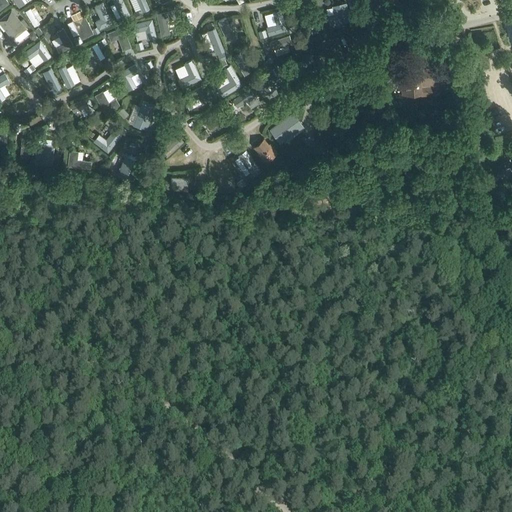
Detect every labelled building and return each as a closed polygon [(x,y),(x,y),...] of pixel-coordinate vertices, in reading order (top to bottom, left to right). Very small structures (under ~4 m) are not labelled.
[(0,0),(0,9),(9,2),(7,0),(0,0)] [(124,0),(114,0),(122,17),(131,13),(124,0)] [(137,0),(142,11),(150,8),(146,0),(137,0)] [(94,20),(98,29),(113,22),(103,1),(94,5),(100,18),(94,20)] [(327,14),(329,25),(350,20),(347,2),(332,5),(334,13),(327,14)] [(0,18),(0,23),(12,39),(26,28),(25,26),(28,24),(24,18),(21,20),(12,9),(0,18)] [(177,18),(175,9),(157,12),(161,34),(170,33),(167,20),(177,18)] [(307,14),(312,33),(319,31),(314,12),(307,14)] [(72,20),(67,22),(73,35),(79,32),(82,39),(93,33),(84,14),(72,20)] [(218,21),(227,40),(235,36),(226,17),(218,21)] [(123,26),(107,32),(111,41),(118,38),(123,50),(130,47),(123,26)] [(56,45),(60,52),(73,45),(63,27),(56,31),(62,42),(56,45)] [(270,41),(273,50),(292,43),(289,34),(270,41)] [(50,54),(40,40),(24,51),(29,58),(38,51),(44,59),(50,54)] [(79,52),(87,66),(100,59),(92,45),(79,52)] [(233,56),(244,75),(251,71),(240,52),(233,56)] [(186,76),(186,77),(193,75),(190,56),(182,58),(184,66),(177,68),(179,77),(186,76)] [(134,63),(119,72),(128,89),(135,85),(142,81),(137,72),(138,71),(134,63)] [(59,68),(68,87),(74,83),(65,65),(59,68)] [(276,66),(253,82),(263,95),(270,90),(267,85),(281,74),(276,66)] [(445,81),(444,76),(444,66),(427,67),(425,66),(419,68),(419,72),(421,74),(421,75),(401,76),(402,86),(402,93),(423,92),(423,94),(429,94),(429,98),(437,98),(437,93),(439,93),(438,81),(445,81)] [(199,97),(203,104),(210,100),(204,88),(200,88),(182,97),(186,104),(199,97)] [(233,99),(238,107),(255,95),(250,88),(233,99)] [(95,94),(105,113),(120,105),(116,97),(109,101),(103,90),(95,94)] [(85,107),(88,113),(95,110),(89,96),(70,104),(74,111),(85,107)] [(201,118),(206,125),(216,119),(217,121),(221,118),(220,116),(223,114),(218,107),(201,118)] [(271,123),(274,132),(295,123),(291,114),(271,123)] [(0,143),(7,144),(8,126),(0,126),(0,127),(0,143)] [(108,152),(122,134),(116,129),(108,139),(100,133),(94,141),(108,152)] [(161,150),(167,156),(184,140),(178,134),(174,139),(172,137),(165,144),(167,145),(161,150)] [(20,158),(30,159),(31,138),(21,137),(20,158)] [(254,147),(267,164),(278,156),(265,139),(254,147)] [(35,164),(52,166),(54,145),(37,143),(35,164)] [(239,155),(235,158),(246,173),(250,170),(253,175),(261,170),(246,148),(238,153),(239,155)] [(68,166),(91,169),(92,160),(77,158),(78,151),(70,150),(68,166)] [(141,159),(126,154),(119,175),(134,180),(141,159)] [(170,189),(188,190),(189,178),(171,177),(170,189)]
